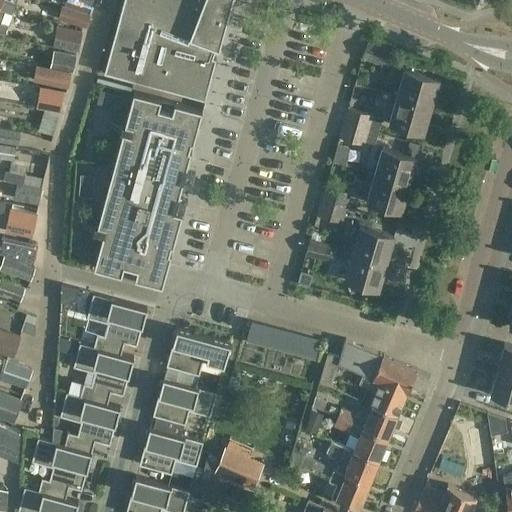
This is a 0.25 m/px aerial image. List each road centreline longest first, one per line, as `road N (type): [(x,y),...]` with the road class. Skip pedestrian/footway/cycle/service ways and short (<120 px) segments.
road 1 (residential): [(169,299),(203,289),(265,301),(451,366)]
road 2 (residential): [(37,427),(46,266),(169,299)]
road 3 (residential): [(451,366),(511,152)]
road 4 (residential): [(111,511),(169,299)]
road 5 (residential): [(393,511),(451,366)]
